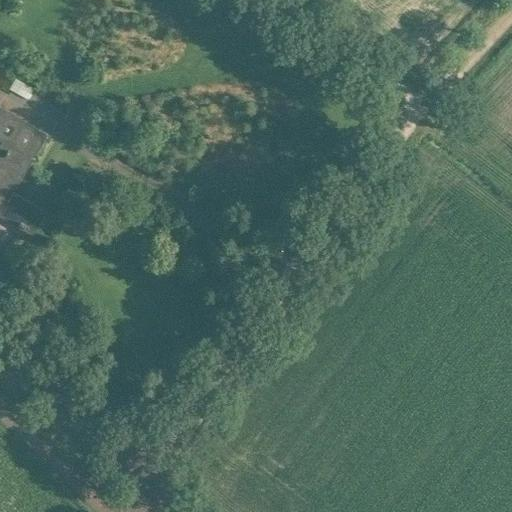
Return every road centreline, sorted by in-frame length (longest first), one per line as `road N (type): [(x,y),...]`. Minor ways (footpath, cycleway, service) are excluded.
road 1 (unclassified): [(143,475),(420,111),(283,0)]
road 2 (tertiary): [(143,475),(0,357)]
road 3 (track): [(511,12),(420,111)]
